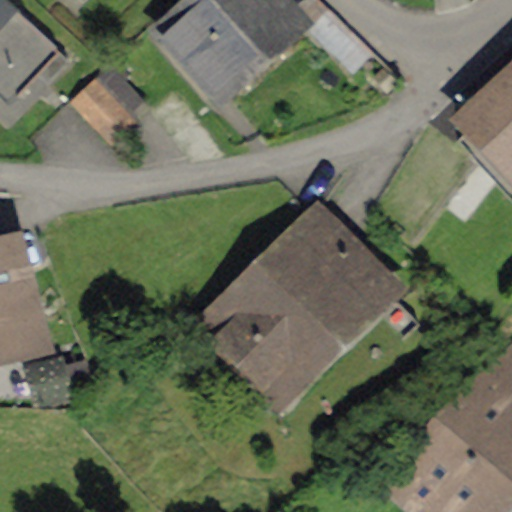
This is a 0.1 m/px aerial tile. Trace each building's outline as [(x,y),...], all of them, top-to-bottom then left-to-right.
[(103,0),(84,0),(96,9),(103,0)] [(302,19),(280,0),(201,0),(161,45),(227,103),(302,19)] [(57,59),(0,7),(0,76),(22,97),(57,59)] [(511,205),(511,70),(443,126),(510,207),(511,205)] [(113,74),(88,101),(121,132),(146,104),(113,74)] [(390,294),(316,216),(203,324),(277,402),(390,294)] [(18,248),(0,251),(0,354),(39,346),(18,248)] [(511,281),(497,301),(511,312),(511,281)] [(455,511),(511,511),(511,356),(418,485),(455,511)]
